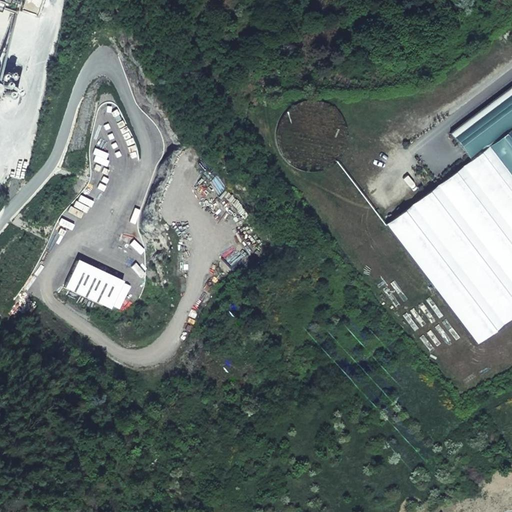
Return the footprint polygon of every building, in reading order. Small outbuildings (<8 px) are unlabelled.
[(511,86),(450,132),(471,160),(491,144),(511,128),(511,86)] [(511,172),(511,128),(491,144),(511,172)] [(511,172),(491,144),(471,160),(465,164),(511,225),(511,172)] [(511,225),(465,164),(438,184),(511,282),(511,225)] [(511,317),(511,282),(438,184),(411,204),(502,324),(511,317)] [(502,324),(411,204),(386,223),(477,344),(502,324)]
